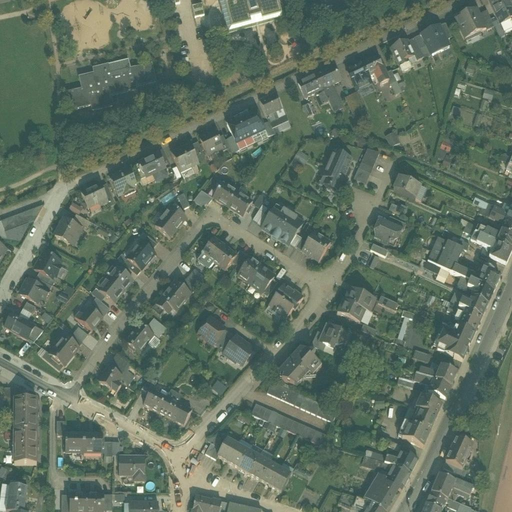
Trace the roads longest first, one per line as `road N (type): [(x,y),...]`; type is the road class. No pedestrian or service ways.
road 1 (residential): [(467,0),(72,183)]
road 2 (residential): [(511,285),(405,511)]
road 3 (residential): [(198,231),(68,397)]
road 4 (residential): [(327,290),(224,228),(198,231)]
road 5 (residential): [(327,290),(395,163)]
road 6 (residential): [(72,183),(0,305)]
road 7 (residential): [(178,460),(68,397)]
